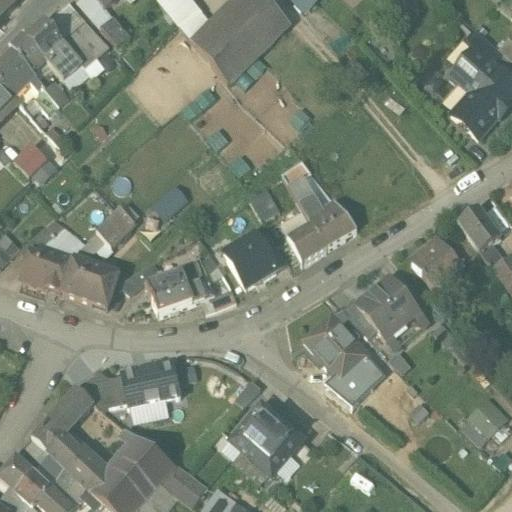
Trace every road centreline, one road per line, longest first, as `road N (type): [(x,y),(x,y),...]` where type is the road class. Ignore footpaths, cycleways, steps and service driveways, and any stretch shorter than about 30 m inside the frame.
road 1 (residential): [(67,320),(142,338),(240,335),(511,173)]
road 2 (track): [(240,335),(455,511)]
road 3 (residential): [(67,320),(0,445)]
